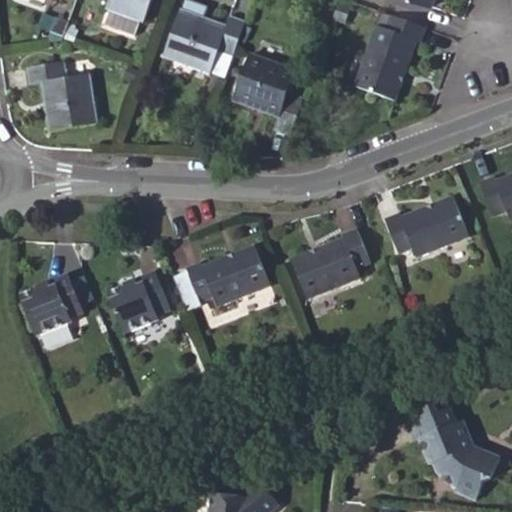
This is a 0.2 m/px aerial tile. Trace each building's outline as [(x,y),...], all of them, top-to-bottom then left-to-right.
[(109,0),(106,8),(142,22),(150,0),(109,0)] [(226,78),(245,23),(229,17),(226,27),(179,10),(163,58),(209,75),(210,72),(226,78)] [(376,26),(387,30),(390,17),(381,13),(376,26)] [(376,26),(355,86),(395,100),(416,43),(419,44),(425,29),(390,17),(387,30),(376,26)] [(63,37),(68,24),(54,19),(50,32),(63,37)] [(291,135),(304,99),(288,93),(296,72),(250,55),(234,101),(278,117),(274,129),(291,135)] [(27,69),(29,85),(41,84),(49,131),(96,124),(88,75),(66,79),(63,64),(27,69)] [(511,174),(496,180),(494,177),(480,183),(494,218),(507,213),(511,221),(511,174)] [(386,220),(400,254),(413,249),(417,257),(468,238),(453,198),(401,217),(399,214),(386,220)] [(291,259),(308,299),(360,277),(357,269),(370,263),(357,229),(342,235),(344,238),(291,259)] [(201,262),(187,268),(188,272),(174,278),(187,311),(201,306),(200,303),(215,298),(219,307),(270,286),(254,247),(204,266),(201,262)] [(109,293),(125,334),(159,320),(158,316),(170,311),(155,271),(141,276),(143,282),(126,289),(125,287),(109,293)] [(20,295),(37,337),(70,323),(70,319),(83,313),(67,274),(53,279),(55,284),(38,291),(36,288),(20,295)] [(221,384),(226,397),(240,391),(234,379),(221,384)] [(403,416),(414,442),(419,440),(431,464),(434,463),(438,471),(456,486),(455,491),(477,501),(485,483),(493,480),(502,458),(478,443),(464,416),(457,418),(450,404),(437,410),(433,402),(403,416)] [(66,450),(73,470),(86,465),(78,445),(66,450)] [(272,511),(279,506),(257,479),(234,497),(210,495),(208,511),(272,511)]
